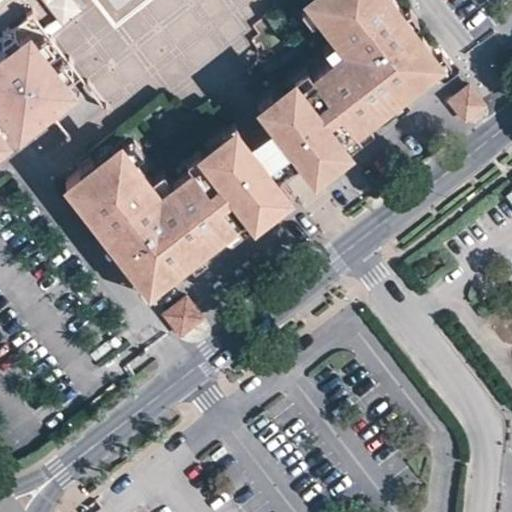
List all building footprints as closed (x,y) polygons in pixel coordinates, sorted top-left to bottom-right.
[(45,0),(66,26),(86,10),(77,0),(45,0)] [(410,26),(400,13),(403,10),(395,0),(315,0),(315,1),(325,13),(321,16),(334,33),(344,46),(330,56),(311,71),(314,75),(300,86),(297,82),(275,99),(281,107),(267,118),(269,121),(296,155),(301,162),(315,151),(318,155),(341,137),(353,128),(366,118),(389,100),(386,97),(399,86),(394,80),(391,75),(402,66),(399,62),(401,50),(418,36),(410,26)] [(325,13),(315,1),(303,10),(301,11),(311,24),(321,16),(325,13)] [(32,6),(0,31),(0,51),(29,30),(69,82),(81,72),(32,6)] [(408,6),(403,10),(400,13),(410,26),(419,19),(408,6)] [(29,30),(0,51),(0,100),(17,122),(69,82),(29,30)] [(344,46),(334,33),(321,43),(330,56),(344,46)] [(435,51),(422,34),(418,36),(401,50),(399,62),(402,66),(407,71),(414,81),(434,65),(437,70),(450,61),(440,47),(435,51)] [(311,71),(305,63),(291,74),(297,82),(300,86),(314,75),(311,71)] [(407,71),(402,66),(391,75),(394,80),(407,71)] [(297,82),(291,74),(269,91),(275,99),(297,82)] [(69,82),(17,122),(27,136),(80,96),(69,82)] [(484,104),(468,83),(449,99),(465,119),(484,104)] [(409,99),(399,86),(386,97),(389,100),(395,109),(409,99)] [(281,107),(275,99),(269,91),(255,102),(267,118),(281,107)] [(247,133),(235,117),(223,126),(229,134),(235,142),(247,133)] [(372,127),(366,118),(353,128),(360,136),(372,127)] [(296,155),(269,121),(259,128),(286,163),(296,155)] [(229,134),(223,126),(201,143),(207,151),(229,134)] [(286,163),(259,128),(250,136),(277,171),(286,163)] [(360,136),(353,128),(341,137),(348,146),(360,136)] [(160,187),(150,175),(137,158),(133,161),(123,148),(102,165),(88,176),(81,166),(66,178),(110,236),(121,250),(125,247),(133,258),(150,244),(161,247),(164,251),(176,242),(180,247),(184,253),(198,242),(201,246),(224,228),(236,219),(248,209),(271,192),(268,188),(281,177),(277,171),(247,133),(235,142),(229,134),(207,151),(210,155),(196,166),(193,162),(173,177),(160,187)] [(348,146),(341,137),(318,155),(325,164),(348,146)] [(147,151),(137,138),(123,148),(133,161),(137,158),(147,151)] [(207,151),(201,143),(187,154),(193,162),(196,166),(210,155),(207,151)] [(318,155),(315,151),(301,162),(311,174),(325,164),(318,155)] [(102,165),(92,152),(78,163),(81,166),(88,176),(102,165)] [(173,177),(164,164),(150,175),(160,187),(173,177)] [(291,190),(281,177),(268,188),(271,192),(278,200),(291,190)] [(278,200),(271,192),(248,209),(255,218),(278,200)] [(255,218),(248,209),(236,219),(242,228),(255,218)] [(242,228),(236,219),(224,228),(230,237),(242,228)] [(121,250),(110,236),(105,240),(116,254),(121,250)] [(180,247),(176,242),(164,251),(168,256),(180,247)] [(207,255),(201,246),(198,242),(184,253),(194,265),(207,255)] [(168,256),(164,251),(161,247),(150,244),(133,258),(129,261),(142,278),(137,282),(148,295),(160,286),(156,281),(175,266),(168,256)] [(205,315),(188,293),(165,311),(182,333),(205,315)]
